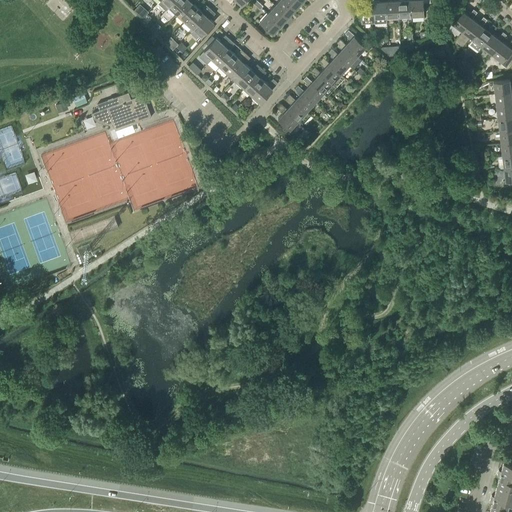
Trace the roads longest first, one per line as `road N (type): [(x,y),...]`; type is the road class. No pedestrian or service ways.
road 1 (motorway): [(225,511),(0,476)]
road 2 (secondary): [(511,355),(431,406),(386,477),(378,511)]
road 3 (secondary): [(413,511),(447,443),(511,396)]
